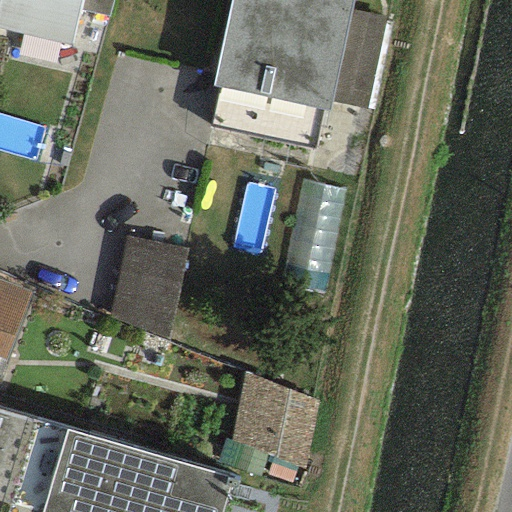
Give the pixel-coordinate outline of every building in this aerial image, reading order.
[(78,12),(80,0),(0,0),(0,29),(70,45),(78,12)] [(112,0),(80,0),(78,12),(108,17),(112,0)] [(229,0),(211,87),(223,90),(327,112),(330,101),(349,11),(351,0),(229,0)] [(383,18),(349,11),(330,101),(364,108),(383,18)] [(185,251),(123,238),(106,319),(165,337),(185,251)] [(30,293),(0,281),(0,359),(5,361),(30,293)] [(315,402),(243,373),(230,440),(301,468),(315,402)] [(220,511),(230,479),(67,431),(0,410),(0,511),(4,511),(8,503),(38,511),(220,511)]
